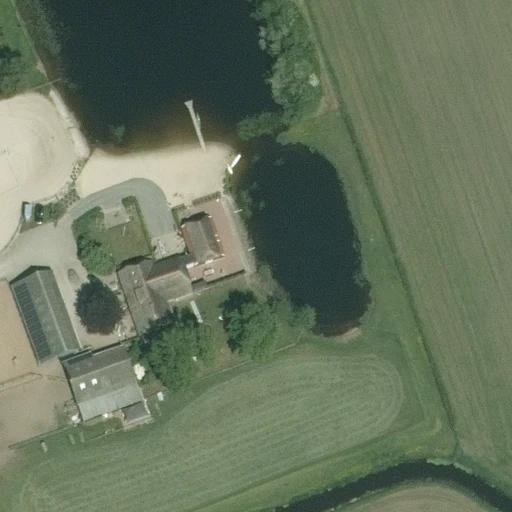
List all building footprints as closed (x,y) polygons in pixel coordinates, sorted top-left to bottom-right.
[(191,258),(194,266),(194,268),(223,258),(210,220),(181,230),(191,258)] [(179,260),(153,269),(164,303),(206,288),(204,283),(189,289),(182,269),(194,266),(191,258),(180,262),(179,260)] [(164,303),(153,269),(151,264),(119,275),(141,339),(173,328),(164,303)] [(40,369),(74,356),(44,277),(10,289),(40,369)] [(121,350),(64,372),(83,423),(140,402),(121,350)]
